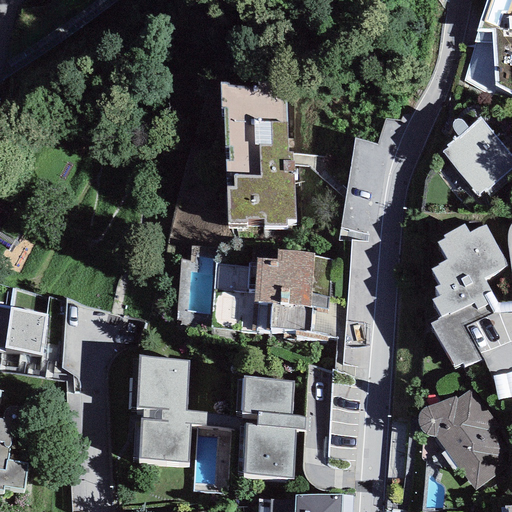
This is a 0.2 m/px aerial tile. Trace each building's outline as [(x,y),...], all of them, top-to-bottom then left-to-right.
[(511,0),(486,0),(476,31),(494,32),(496,87),(511,94),(511,0)] [(286,81),(224,83),(227,225),(247,224),(247,222),(263,221),(263,228),(286,227),(285,222),(294,222),(293,156),(288,156),(286,81)] [(447,148),(442,152),(477,196),(484,191),(486,193),(511,172),(511,156),(480,117),(445,145),(447,148)] [(445,239),(437,243),(446,260),(437,263),(439,266),(431,269),(439,284),(434,286),(440,295),(431,299),(442,319),(429,324),(453,368),(463,362),(464,366),(480,360),(463,326),(494,314),(511,312),(511,301),(498,303),(483,279),(507,264),(486,225),(469,233),(464,224),(443,236),(445,239)] [(314,253),(276,250),(277,259),(257,257),(257,262),(249,262),(247,291),(254,289),(254,303),(271,303),(269,327),(309,332),(309,307),(327,309),(330,260),(314,257),(314,253)] [(0,286),(0,304),(51,309),(53,291),(0,286)] [(48,314),(0,305),(0,351),(4,352),(5,348),(41,355),(48,314)] [(190,361),(140,357),(136,407),(144,408),(143,419),(141,418),(137,459),(187,463),(190,426),(234,429),(235,415),(186,411),(190,361)] [(511,368),(496,375),(504,398),(511,395),(511,368)] [(257,413),(256,425),(296,430),(304,430),(304,417),(291,416),(294,380),(244,378),(242,412),(257,413)] [(455,396),(428,406),(424,408),(421,410),(419,413),(418,415),(417,419),(417,422),(419,426),(421,429),(423,432),(425,433),(428,434),(432,435),(434,436),(475,490),(511,461),(511,437),(472,388),(457,399),(455,396)] [(0,490),(3,491),(4,487),(23,489),(31,439),(12,436),(15,417),(19,393),(0,389),(0,490)] [(293,478),(296,430),(256,425),(246,424),(243,475),(293,478)] [(341,511),(342,496),(295,496),(294,511),(341,511)]
